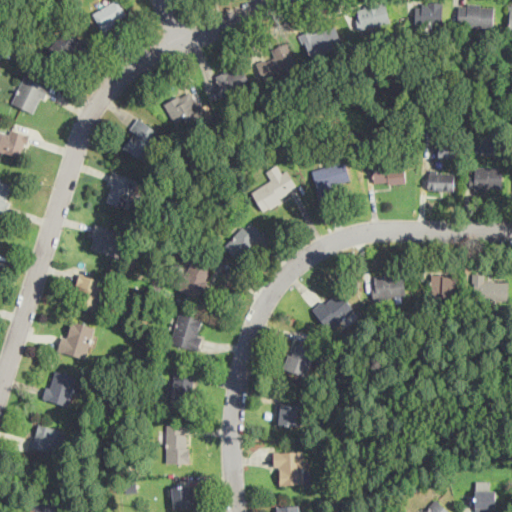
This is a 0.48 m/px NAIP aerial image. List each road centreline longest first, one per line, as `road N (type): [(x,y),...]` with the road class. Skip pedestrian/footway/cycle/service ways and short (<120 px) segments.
road 1 (residential): [(275,0),(124,70),(102,96),(80,136),(0,383)]
road 2 (residential): [(511,231),(385,228),(348,235),(298,261),(269,290),(232,397),(235,511)]
